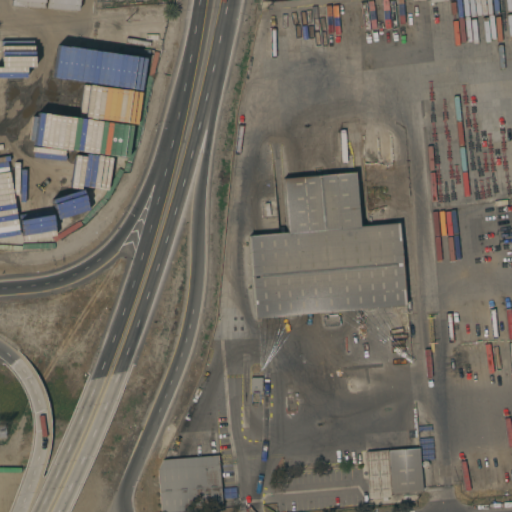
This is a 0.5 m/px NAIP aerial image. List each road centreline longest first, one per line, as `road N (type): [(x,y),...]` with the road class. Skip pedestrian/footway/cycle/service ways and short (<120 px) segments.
road 1 (residential): [(244,511),(233,366),(237,198),(249,127),(274,90),(408,66)]
road 2 (residential): [(441,511),(402,0)]
road 3 (motorway): [(119,511),(195,299),(213,64)]
road 4 (motorway): [(119,371),(213,64)]
road 5 (motorway): [(167,153),(96,380)]
road 6 (motorway): [(200,0),(167,153)]
road 7 (motorway): [(56,511),(119,371)]
road 8 (motorway): [(167,153),(113,247),(79,275)]
road 9 (motorway): [(20,366),(41,419),(19,511)]
road 10 (residential): [(0,23),(146,14)]
road 11 (motorway): [(96,380),(34,511)]
